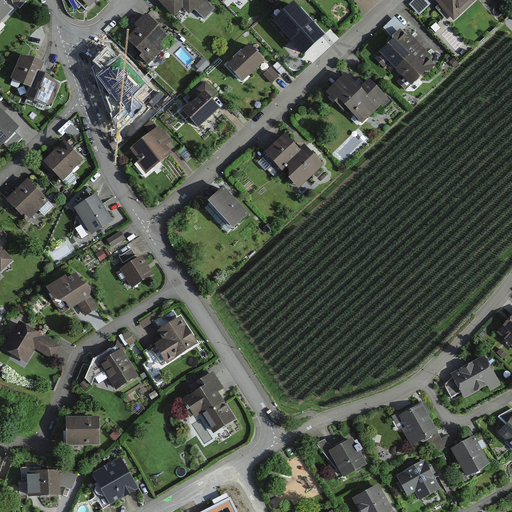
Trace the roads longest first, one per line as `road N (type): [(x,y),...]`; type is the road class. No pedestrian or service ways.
road 1 (residential): [(144,226),(392,0)]
road 2 (residential): [(184,283),(76,358),(37,449)]
road 3 (residential): [(279,441),(184,283)]
road 4 (residential): [(279,441),(423,379)]
road 5 (residential): [(144,226),(82,98)]
road 6 (residential): [(423,379),(511,279)]
